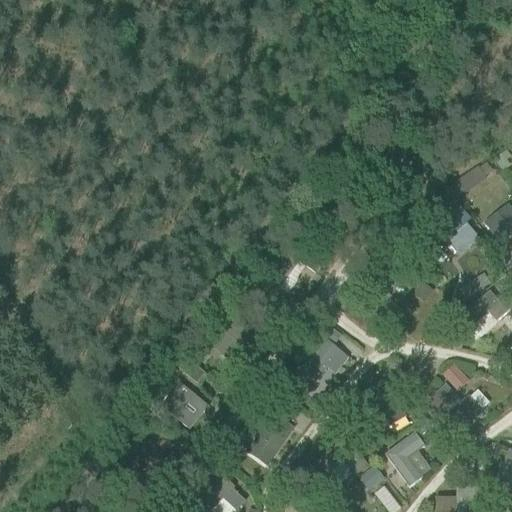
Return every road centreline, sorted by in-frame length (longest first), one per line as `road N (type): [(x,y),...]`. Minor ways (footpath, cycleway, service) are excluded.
road 1 (track): [(58,511),(146,364),(348,135)]
road 2 (track): [(348,135),(511,5)]
road 3 (track): [(348,135),(284,0)]
